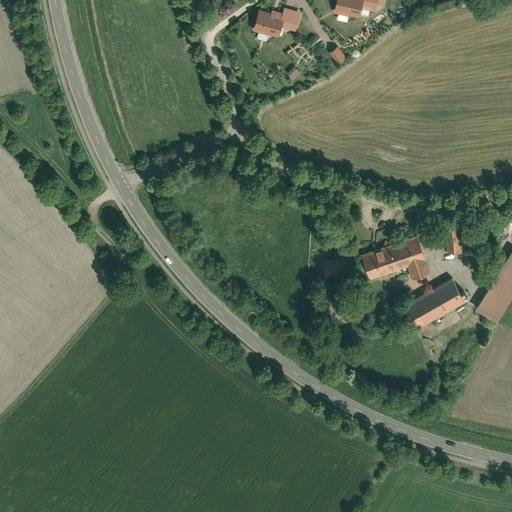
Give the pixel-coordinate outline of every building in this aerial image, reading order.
[(336,0),(334,10),(357,15),(359,5),(377,9),(378,0),(336,0)] [(258,8),(252,29),(278,36),(281,26),(296,30),(301,10),(282,5),(281,11),(270,8),(269,11),(258,8)] [(335,44),(326,50),(336,63),(345,56),(335,44)] [(294,78),(301,71),(294,64),(286,71),(294,78)] [(443,223),(445,252),(462,250),(460,221),(443,223)] [(359,254),(367,279),(406,266),(410,278),(432,271),(419,234),(359,254)] [(511,249),(475,308),(498,322),(511,299),(511,249)] [(321,261),(324,278),(347,274),(344,256),(321,261)] [(402,305),(414,327),(464,300),(452,277),(402,305)] [(330,300),(327,328),(345,330),(346,325),(361,327),(363,309),(349,308),(350,303),(330,300)]
